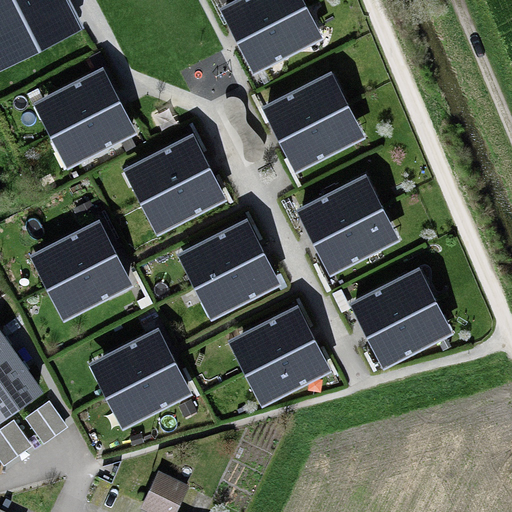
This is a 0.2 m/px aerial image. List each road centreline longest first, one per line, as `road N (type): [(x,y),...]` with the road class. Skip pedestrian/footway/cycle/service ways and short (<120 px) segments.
road 1 (residential): [(360,384),(203,107),(124,69),(82,0)]
road 2 (track): [(511,339),(371,0)]
road 3 (track): [(510,336),(360,384)]
road 4 (track): [(511,129),(458,0)]
